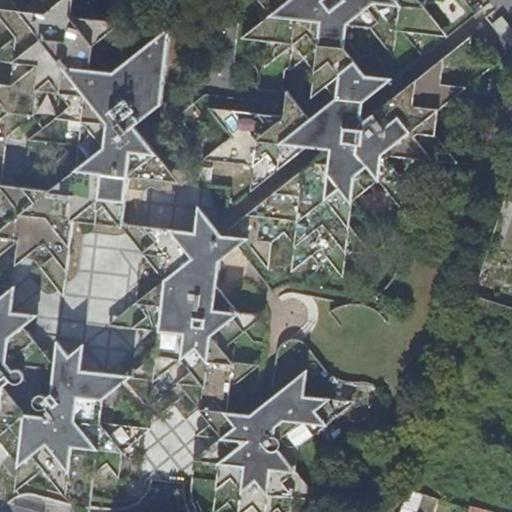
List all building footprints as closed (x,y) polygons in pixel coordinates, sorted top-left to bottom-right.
[(184,182),(145,134),(139,125),(164,101),(172,25),(115,73),(92,68),(94,45),(127,20),(69,15),(72,0),(62,0),(46,13),(22,12),(11,0),(0,0),(0,183),(3,183),(8,139),(63,144),(73,145),(65,152),(77,168),(76,170),(72,173),(70,178),(70,181),(71,183),(69,184),(59,183),(50,189),(0,184),(0,255),(18,242),(17,263),(33,253),(64,295),(75,220),(124,225),(131,176),(184,182)] [(259,0),(271,14),(243,37),(268,40),(265,67),(294,44),(291,69),(306,57),(317,70),(314,95),(336,96),(338,99),(340,99),(343,76),(343,73),(351,67),(355,62),(346,49),(348,24),(371,27),(390,50),(397,45),(399,30),(447,36),(425,9),(426,0),(259,0)] [(473,38),(472,35),(364,121),(363,102),(395,77),(366,75),(355,62),(351,67),(343,73),(343,76),(340,99),(341,126),(341,147),(342,167),(341,179),(335,184),(339,188),(345,189),(353,190),(353,193),(353,195),(352,197),(354,200),(380,179),(402,208),(410,157),(459,162),(437,134),(441,108),(497,64),(471,60),(473,38)] [(255,165),(252,191),(282,167),(305,146),(329,148),(329,165),(342,167),(341,147),(341,126),(340,99),(338,99),(336,96),(313,116),(287,88),(286,114),(210,107),(233,135),(205,159),(255,165)] [(351,225),(353,203),(354,200),(352,197),(353,195),(353,193),(353,190),(345,189),(339,188),(335,184),(341,179),(342,167),(329,165),(322,155),(227,231),(239,247),(247,241),(269,269),(274,242),(286,233),(295,245),(292,271),(323,248),(344,276),(348,251),(373,253),(351,225)] [(225,412),(232,387),(262,364),(233,362),(222,348),(262,320),(257,313),(240,311),(217,287),(220,262),(239,247),(227,231),(221,236),(199,206),(195,231),(124,225),(156,265),(143,264),(139,300),(110,325),(160,329),(157,353),(137,369),(136,377),(154,380),(152,397),(160,398),(181,383),(200,409),(204,409),(216,400),(225,412)] [(0,413),(1,413),(15,402),(3,387),(11,380),(14,382),(18,382),(21,380),(23,378),(24,373),(24,370),(20,366),(22,350),(34,351),(36,339),(25,325),(38,315),(13,313),(15,287),(0,298),(0,413)] [(1,413),(0,413),(0,439),(11,454),(18,465),(16,490),(45,468),(78,511),(89,511),(94,481),(95,481),(96,474),(109,464),(114,468),(122,470),(124,451),(152,428),(102,421),(104,398),(134,375),(82,369),(85,343),(68,356),(55,340),(51,393),(48,395),(44,393),(39,393),(36,396),(35,400),(35,404),(36,406),(38,409),(47,409),(46,416),(25,415),(15,402),(1,413)] [(212,424),(197,436),(220,439),(198,452),(196,462),(220,463),(211,511),(235,511),(236,511),(274,511),(277,509),(279,511),(292,511),(294,498),(311,498),(317,493),(285,455),(355,402),(303,397),(307,371),(251,415),(225,412),(204,409),(212,424)]
